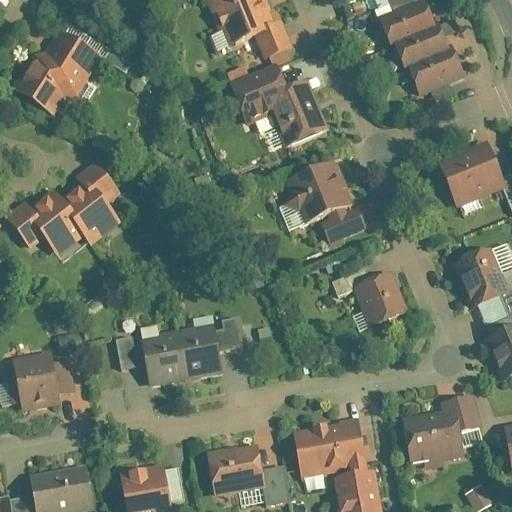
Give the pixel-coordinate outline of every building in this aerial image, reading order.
[(209,0),(207,1),(227,48),(254,37),(275,28),(263,0),(209,0)] [(386,0),(392,14),(415,4),(413,0),(386,0)] [(393,49),(435,31),(422,1),(415,4),(392,14),(375,21),(388,51),(393,49)] [(73,23),(65,35),(104,62),(123,75),(131,63),(73,23)] [(275,28),(254,37),(263,60),(293,48),(283,25),(275,28)] [(407,72),(449,54),(439,30),(435,31),(393,49),(403,74),(407,72)] [(10,90),(53,120),(68,99),(79,97),(104,62),(65,35),(61,32),(45,55),(32,59),(10,90)] [(407,72),(418,99),(465,79),(454,53),(449,54),(407,72)] [(272,117),(285,92),(275,68),(229,88),(246,128),(272,117)] [(285,148),(329,129),(309,82),(285,92),(272,117),(285,148)] [(437,162),(456,209),(504,189),(501,182),(485,142),(437,162)] [(305,226),(354,205),(335,162),(287,182),(305,226)] [(83,240),(92,250),(124,224),(109,206),(121,196),(95,164),(74,180),(80,188),(63,203),(53,191),(30,210),(24,204),(4,220),(29,251),(42,241),(58,261),(83,240)] [(511,177),(501,182),(504,189),(511,207),(511,177)] [(357,210),(322,224),(331,247),(367,232),(357,210)] [(453,267),(471,310),(510,294),(492,251),(453,267)] [(353,293),(372,285),(366,270),(333,284),(339,299),(353,293)] [(370,332),(410,316),(394,276),(372,285),(353,293),(370,332)] [(215,333),(219,354),(243,349),(238,319),(222,322),(223,331),(215,333)] [(214,327),(178,334),(187,383),(223,376),(219,354),(215,333),(214,327)] [(511,328),(484,340),(502,382),(511,377),(511,328)] [(147,366),(151,390),(187,383),(178,334),(142,341),(143,347),(147,366)] [(121,371),(147,366),(143,347),(133,349),(131,339),(115,342),(121,371)] [(15,362),(24,415),(60,408),(59,399),(53,366),(51,355),(15,362)] [(72,362),(53,366),(59,399),(78,395),(72,362)] [(456,419),(459,436),(481,431),(474,399),(443,405),(446,421),(456,419)] [(446,421),(404,429),(412,468),(464,458),(459,436),(456,419),(446,421)] [(294,433),(304,482),(367,469),(357,420),(294,433)] [(206,455),(215,500),(266,490),(262,472),(257,445),(206,455)] [(119,469),(126,511),(171,511),(170,505),(165,475),(162,461),(119,469)] [(36,511),(94,511),(85,466),(29,478),(33,497),(36,511)] [(283,468),(262,472),(266,490),(269,508),(291,504),(283,468)] [(180,472),(165,475),(170,505),(186,502),(180,472)] [(383,511),(375,473),(336,481),(342,511),(383,511)] [(475,511),(482,511),(495,504),(485,487),(467,498),(475,511)] [(36,511),(33,497),(11,502),(12,511),(36,511)] [(0,511),(12,511),(11,502),(10,498),(0,499),(0,511)]
